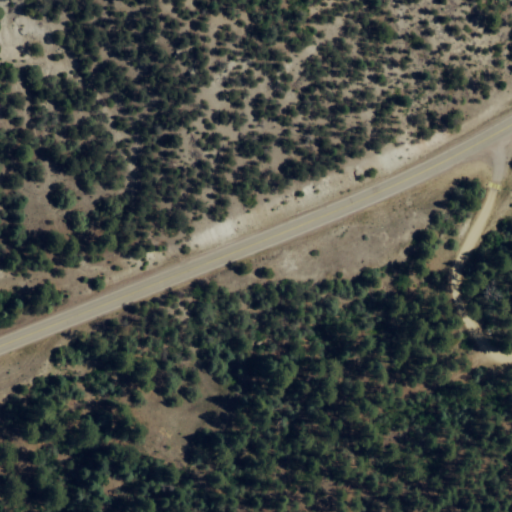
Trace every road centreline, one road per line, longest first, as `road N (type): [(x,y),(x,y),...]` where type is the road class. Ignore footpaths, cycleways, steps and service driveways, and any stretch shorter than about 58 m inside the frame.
road 1 (primary): [(0,345),(317,219),(511,123)]
road 2 (track): [(486,139),(495,166),(460,256),(457,300),(491,355),(511,358)]
